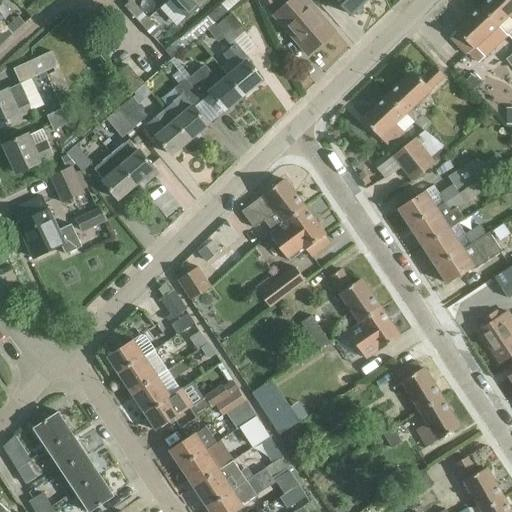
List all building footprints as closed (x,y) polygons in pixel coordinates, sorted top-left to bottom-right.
[(44,6),(38,0),(35,0),(25,10),(32,17),(44,6)] [(131,0),(129,2),(124,6),(130,12),(136,19),(143,12),(131,0)] [(207,0),(173,0),(189,17),(207,0)] [(304,0),(291,0),(276,14),(311,55),(335,34),(333,31),(305,0),(304,0)] [(335,0),(350,15),(351,14),(358,15),(363,9),(363,3),(365,0),(335,0)] [(511,0),(489,0),(483,6),(500,24),(499,25),(508,34),(511,29),(511,27),(505,20),(510,15),(511,17),(511,0)] [(221,4),(209,15),(215,23),(228,12),(221,4)] [(483,6),(457,30),(459,32),(452,38),(468,55),(476,47),(484,57),(508,34),(499,25),(500,24),(483,6)] [(215,25),(230,43),(247,27),(232,10),(215,25)] [(153,15),(149,18),(143,24),(154,36),(159,30),(164,27),(153,15)] [(3,22),(13,34),(25,23),(19,16),(7,27),(3,22)] [(215,24),(211,28),(209,29),(219,42),(224,37),(215,24)] [(177,40),(164,51),(172,59),(185,49),(178,41),(177,40)] [(229,59),(221,66),(228,76),(244,95),(263,80),(247,61),(250,58),(237,43),(225,54),(229,59)] [(14,68),(20,83),(0,92),(0,127),(22,118),(20,115),(33,109),(28,98),(38,93),(31,78),(38,75),(40,79),(48,76),(46,72),(58,66),(52,51),(14,68)] [(127,65),(117,74),(133,93),(144,83),(127,65)] [(206,65),(187,81),(204,101),(212,94),(225,110),(244,95),(228,76),(220,83),(206,65)] [(414,72),(389,96),(414,122),(425,131),(432,122),(425,117),(420,116),(412,108),(432,90),(430,89),(444,75),(436,66),(422,80),(414,72)] [(166,109),(191,139),(209,125),(195,108),(204,101),(187,81),(177,68),(176,69),(177,70),(171,75),(179,84),(174,88),(181,96),(174,102),(166,109)] [(473,73),(466,81),(474,90),(482,82),(473,73)] [(389,96),(364,120),(389,145),(404,131),(405,132),(414,122),(389,96)] [(132,97),(120,108),(135,126),(148,116),(132,97)] [(66,107),(47,115),(53,130),(72,122),(66,107)] [(135,126),(120,108),(106,119),(122,137),(135,126)] [(191,139),(166,109),(157,116),(148,123),(157,134),(156,135),(172,155),(191,139)] [(53,154),(47,141),(47,140),(42,129),(29,135),(29,134),(6,144),(18,173),(41,162),(40,159),(53,154)] [(67,155),(69,153),(76,146),(76,145),(80,141),(73,133),(59,146),(66,153),(66,154),(67,155)] [(435,162),(434,161),(416,137),(392,156),(412,181),(435,162)] [(122,146),(113,153),(137,183),(156,168),(140,149),(139,150),(130,139),(121,146),(122,146)] [(91,163),(76,146),(69,153),(76,162),(83,171),(91,163)] [(137,183),(113,153),(104,160),(95,167),(104,178),(103,179),(119,198),(137,183)] [(82,172),(83,171),(76,162),(56,172),(57,173),(50,176),(62,203),(85,193),(83,189),(88,187),(80,171),(76,173),(73,166),(76,164),(82,172)] [(399,208),(411,227),(460,194),(480,180),(479,180),(469,164),(448,177),(453,185),(439,194),(433,185),(399,208)] [(363,171),(358,175),(365,184),(370,181),(363,171)] [(411,227),(424,245),(458,223),(464,219),(457,208),(465,203),(465,202),(486,188),(480,179),(479,180),(480,180),(460,194),(411,227)] [(286,219),(288,222),(306,208),(285,180),(242,212),(255,229),(265,221),(271,230),(286,219)] [(12,210),(33,257),(62,243),(67,254),(83,247),(73,225),(58,231),(42,196),(12,210)] [(325,235),(306,208),(288,222),(288,223),(270,236),(290,260),(307,247),(314,256),(330,244),(324,236),(325,235)] [(424,245),(436,264),(485,232),(480,225),(465,234),(458,223),(424,245)] [(489,229),(485,232),(436,264),(448,283),(474,266),(475,267),(502,250),(489,229)] [(205,246),(213,256),(221,250),(213,240),(205,246)] [(205,246),(197,252),(205,262),(213,256),(205,246)] [(511,265),(494,277),(507,296),(511,292),(511,265)] [(212,286),(198,266),(178,280),(191,300),(212,286)] [(273,284),(259,294),(270,309),(306,282),(295,268),(273,284)] [(349,329),(361,322),(381,308),(361,280),(352,286),(341,271),(332,277),(342,293),(341,294),(356,316),(345,323),(349,329)] [(174,293),(162,300),(173,317),(185,309),(174,293)] [(366,359),(380,350),(381,350),(401,336),(381,308),(361,322),(347,331),(366,359)] [(486,326),(479,331),(499,362),(511,353),(511,317),(508,312),(502,316),(499,318),(486,326)] [(188,313),(171,324),(177,334),(195,324),(188,313)] [(312,316),(311,315),(302,322),(320,349),(330,342),(320,328),(324,326),(316,313),(312,316)] [(189,338),(197,350),(207,343),(200,331),(189,338)] [(108,357),(119,374),(145,356),(134,339),(108,357)] [(216,356),(207,343),(197,350),(206,363),(216,356)] [(145,356),(119,374),(132,393),(158,376),(168,369),(155,350),(145,356)] [(418,362),(399,373),(421,411),(441,398),(424,369),(423,370),(418,362)] [(145,413),(181,389),(168,369),(158,376),(132,393),(145,413)] [(251,392),(280,435),(299,422),(271,379),(251,392)] [(221,385),(205,396),(205,397),(213,408),(216,406),(217,405),(239,390),(232,380),(222,387),(221,385)] [(154,426),(156,429),(182,412),(192,405),(182,388),(181,389),(145,413),(146,414),(142,418),(148,428),(154,426)] [(239,390),(217,405),(223,415),(246,400),(239,390)] [(441,398),(421,411),(429,423),(418,429),(429,446),(459,428),(441,398)] [(246,401),(227,414),(237,430),(239,428),(257,417),(250,406),(246,401)] [(59,413),(34,429),(48,450),(73,434),(59,413)] [(385,414),(374,421),(382,434),(393,427),(385,414)] [(257,417),(239,428),(253,449),(260,445),(261,444),(271,437),(263,426),(257,417)] [(170,451),(181,467),(206,450),(217,443),(206,427),(196,434),(170,451)] [(393,427),(382,434),(386,441),(387,440),(391,447),(401,441),(393,427)] [(73,434),(48,450),(54,459),(61,470),(62,471),(87,455),(73,434)] [(16,436),(4,448),(10,458),(25,449),(16,436)] [(220,471),(206,450),(181,467),(194,487),(220,471)] [(87,455),(62,471),(75,492),(100,476),(87,455)] [(284,458),(275,463),(281,473),(290,467),(284,458)] [(466,482),(483,511),(505,499),(488,470),(478,475),(468,458),(458,464),(468,481),(466,482)] [(234,462),(220,471),(194,487),(207,508),(247,482),(234,462)] [(28,463),(17,470),(26,483),(37,476),(28,463)] [(274,464),(266,469),(272,478),(281,473),(275,463),(274,464)] [(290,469),(275,480),(285,495),(301,485),(290,469)] [(100,476),(75,492),(88,511),(90,511),(114,496),(100,476)] [(256,496),(247,482),(207,508),(210,511),(237,511),(244,507),(242,505),(256,496)] [(285,495),(280,498),(288,510),(308,496),(301,485),(285,495)] [(29,500),(35,511),(55,511),(44,491),(29,500)] [(511,511),(505,499),(483,511),(511,511)] [(0,511),(12,511),(0,500),(0,511)]
